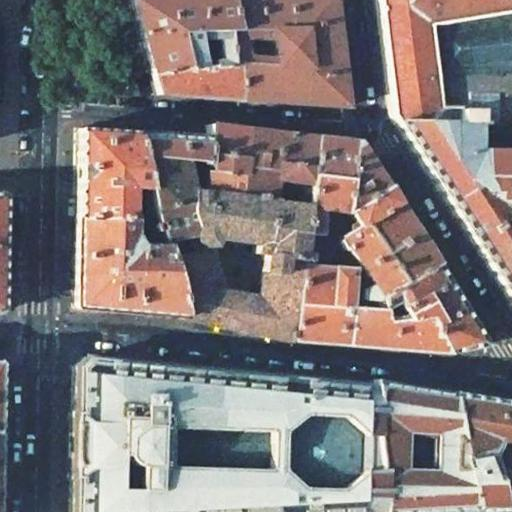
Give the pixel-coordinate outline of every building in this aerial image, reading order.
[(222,31),(231,29),(224,0),(162,0),(127,1),(140,44),(150,77),(188,67),(223,65),(222,31)] [(222,31),(223,65),(235,65),(238,101),(268,103),(342,108),(328,0),(224,0),(231,29),(222,31)] [(511,0),(372,0),(387,116),(391,122),(475,125),(511,126),(511,0)] [(223,65),(188,67),(150,77),(155,95),(195,98),(238,101),(235,65),(223,65)] [(391,122),(511,310),(511,141),(490,141),(490,150),(474,149),(475,125),(391,122)] [(236,200),(243,130),(229,128),(204,125),(203,138),(202,164),(200,193),(200,195),(236,200)] [(74,180),(73,219),(151,224),(147,203),(129,202),(130,191),(145,191),(133,133),(75,129),(74,180)] [(243,130),(236,200),(269,204),(271,181),(298,185),(296,207),(303,208),(311,138),(276,134),(243,130)] [(151,224),(164,251),(198,255),(209,247),(211,241),(252,245),(251,253),(260,254),(297,256),(303,208),(296,207),(269,204),(236,200),(200,195),(200,193),(188,191),(182,162),(202,164),(203,138),(159,135),(133,133),(145,191),(147,203),(151,224)] [(333,141),(311,138),(303,208),(297,256),(297,258),(286,341),(368,347),(445,353),(481,345),(432,264),(352,144),(333,141)] [(72,307),(181,318),(164,251),(151,224),(73,219),(72,269),(72,307)] [(219,292),(212,268),(209,247),(198,255),(164,251),(181,318),(181,319),(220,328),(234,331),(286,341),(297,258),(297,256),(260,254),(255,298),(219,292)] [(121,362),(82,358),(82,359),(74,366),(72,366),(72,400),(71,411),(69,411),(69,434),(68,434),(67,458),(68,458),(68,481),(70,481),(69,511),(457,511),(511,509),(511,403),(370,382),(363,385),(143,364),(121,362)]
